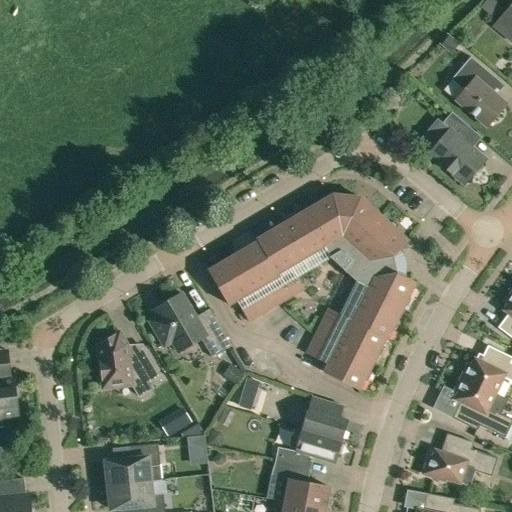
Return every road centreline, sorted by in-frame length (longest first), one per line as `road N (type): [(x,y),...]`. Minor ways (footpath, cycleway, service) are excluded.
road 1 (residential): [(181,248),(340,155),(373,147),(491,239)]
road 2 (residential): [(59,511),(41,329),(181,248)]
road 3 (residential): [(392,415),(293,372),(278,349),(235,334),(181,248)]
road 4 (residential): [(392,415),(435,320),(491,239)]
